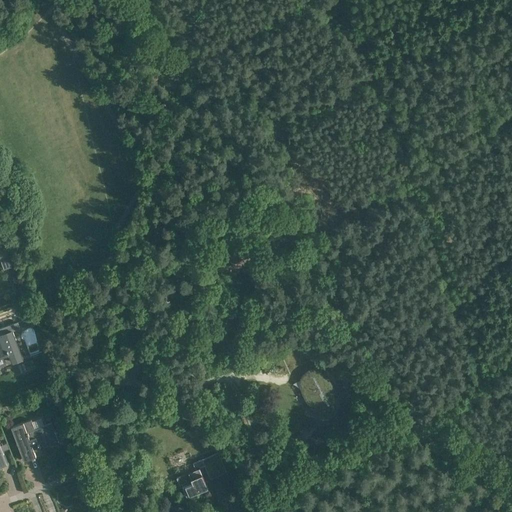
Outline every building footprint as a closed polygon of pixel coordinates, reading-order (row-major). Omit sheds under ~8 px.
[(230,256),(236,268),(250,261),(244,249),(230,256)] [(0,357),(4,356),(9,354),(12,362),(23,358),(12,330),(16,329),(21,327),(19,321),(14,323),(0,327),(0,357)] [(260,350),(262,357),(278,350),(275,344),(260,350)] [(304,375),(306,379),(304,380),(308,387),(304,390),(308,398),(310,397),(320,416),(339,406),(336,402),(337,401),(333,393),(335,392),(327,378),(325,379),(320,371),(318,373),(316,368),(304,375)] [(11,427),(24,460),(36,455),(34,449),(58,441),(51,423),(35,429),(32,419),(11,427)] [(218,452),(193,463),(195,469),(180,476),(181,476),(177,478),(179,484),(181,484),(187,496),(208,487),(200,468),(205,466),(210,478),(226,472),(218,452)]
